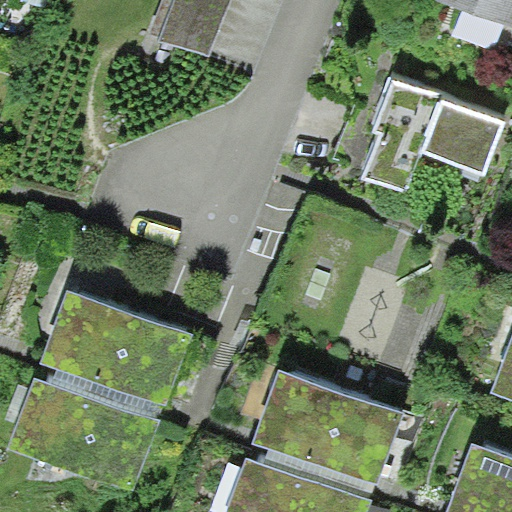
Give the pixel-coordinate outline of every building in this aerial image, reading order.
[(236,0),(177,0),(162,38),(212,59),(236,0)] [(511,0),(451,0),(511,28),(511,0)] [(406,201),(427,149),(492,175),(511,125),(399,80),(359,182),(406,201)] [(195,336),(76,292),(17,450),(135,494),(195,336)] [(511,359),(500,391),(511,395),(511,359)] [(367,511),(406,417),(290,371),(233,511),(367,511)] [(511,511),(511,454),(486,444),(457,511),(511,511)]
